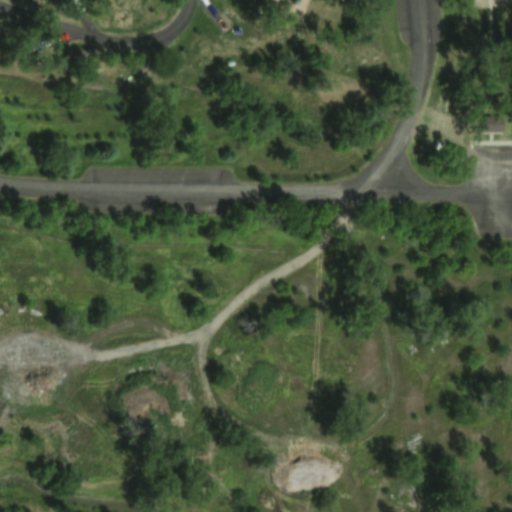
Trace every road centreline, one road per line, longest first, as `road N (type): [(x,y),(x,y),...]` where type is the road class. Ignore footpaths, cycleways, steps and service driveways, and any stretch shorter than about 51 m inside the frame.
road 1 (residential): [(0,186),(346,192),(378,177),(414,105),(420,65),(409,0)]
road 2 (residential): [(187,0),(183,23),(146,45),(0,8)]
